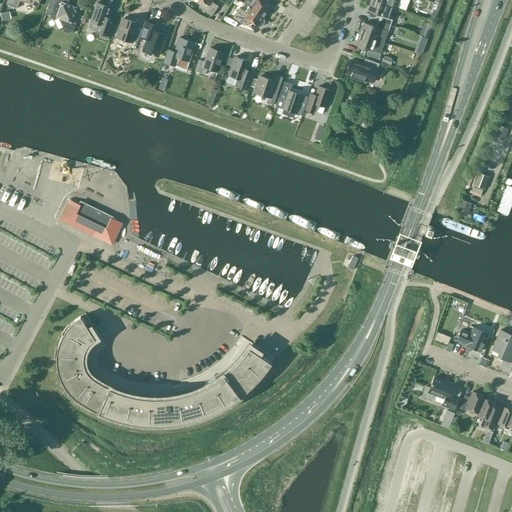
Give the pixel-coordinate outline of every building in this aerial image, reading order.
[(20,0),(37,6),(39,0),(7,0),(6,4),(17,8),(19,0),(20,0)] [(68,0),(49,0),(45,13),(58,18),(60,17),(63,24),(61,29),(72,32),(76,22),(72,21),(77,7),(67,4),(68,0)] [(199,0),(206,4),(201,10),(211,16),(218,6),(211,2),(212,0),(199,0)] [(260,0),(249,0),(252,1),(248,6),(249,7),(256,11),(263,16),(269,7),(260,1),(260,0)] [(372,0),(370,0),(367,11),(380,15),(378,21),(390,25),(392,19),(394,13),(396,8),(388,6),(372,0)] [(114,20),(106,18),(110,7),(97,2),(90,21),(98,24),(96,32),(100,33),(99,37),(107,40),(111,27),(114,20)] [(429,18),(434,20),(440,5),(435,3),(429,18)] [(256,11),(249,7),(246,12),(239,7),(232,18),(242,24),(246,18),(258,26),(264,17),(263,16),(256,11)] [(123,18),(117,37),(132,42),(132,41),(137,42),(142,29),(137,27),(138,23),(123,18)] [(390,25),(378,21),(376,27),(363,22),(359,33),(384,42),(390,25)] [(158,56),(165,35),(157,32),(159,26),(145,22),(140,37),(146,39),(143,51),(158,56)] [(384,42),(359,33),(355,45),(368,49),(366,55),(378,59),(384,42)] [(168,50),(164,62),(175,66),(178,58),(189,61),(195,43),(179,37),(174,52),(168,50)] [(217,72),(224,53),(209,48),(204,62),(199,60),(195,71),(205,75),(207,68),(217,72)] [(392,58),(384,56),(382,62),(390,65),(392,58)] [(247,90),(251,78),(244,76),(249,62),(235,57),(228,76),(237,79),(235,86),(247,90)] [(379,64),(365,59),(363,64),(350,60),(345,72),(351,74),(350,78),(364,83),(365,81),(373,84),(378,69),(377,69),(379,64)] [(273,105),(282,77),(276,75),(274,80),(260,76),(259,80),(253,78),(251,86),(256,88),(255,92),(268,97),(266,103),(273,105)] [(292,84),(284,81),(278,98),(285,100),(282,109),(296,114),(303,95),(290,91),(292,84)] [(322,114),(324,107),(325,107),(331,90),(318,86),(313,99),(308,97),(303,109),(313,113),(314,111),(322,114)] [(509,123),(511,115),(511,106),(507,104),(502,117),(501,120),(509,123)] [(502,140),(507,129),(499,126),(495,137),(496,138),(500,139),(502,140)] [(313,141),(321,144),(323,138),(316,135),(313,141)] [(511,180),(507,179),(495,210),(507,214),(511,200),(511,180)] [(79,204),(68,199),(67,199),(69,200),(61,216),(63,220),(93,235),(92,236),(92,237),(93,235),(111,244),(121,223),(115,219),(115,218),(80,201),(79,204)] [(471,203),(461,199),(455,213),(465,217),(471,203)] [(484,232),(447,217),(441,234),(478,249),(484,232)] [(436,228),(428,225),(424,234),(432,237),(436,228)] [(357,258),(352,256),(347,267),(353,270),(357,258)] [(174,396),(168,397),(165,397),(162,398),(159,398),(156,398),(150,398),(146,397),(142,397),(138,396),(134,396),(130,395),(126,394),(123,393),(119,392),(116,390),(112,389),(109,388),(106,386),(103,384),(100,383),(96,381),(93,378),(91,377),(90,376),(89,374),(88,373),(87,373),(86,371),(85,369),(84,368),(84,365),(83,364),(83,362),(83,361),(83,359),(83,356),(83,355),(83,353),(84,353),(84,351),(85,349),(85,348),(87,346),(88,344),(90,342),(92,340),(93,339),(94,338),(80,316),(77,318),(76,319),(73,321),(72,322),(69,325),(68,326),(66,329),(65,330),(63,333),(61,336),(61,338),(59,341),(58,344),(58,346),(57,347),(57,349),(57,351),(56,353),(56,354),(56,356),(56,360),(56,363),(56,365),(57,367),(57,368),(57,370),(58,372),(58,373),(59,375),(59,377),(61,380),(62,383),(64,386),(65,388),(67,391),(69,393),(72,396),(75,398),(78,401),(82,403),(86,406),(90,408),(95,410),(99,412),(103,414),(107,416),(112,417),(116,419),(121,420),(125,421),(130,422),(135,423),(139,424),(144,424),(149,424),(154,424),(159,424),(163,424),(168,424),(173,423),(178,423),(183,422),(187,421),(192,420),(197,418),(201,417),(206,415),(211,413),(215,411),(219,409),(223,407),(227,405),(231,402),(235,400),(239,397),(242,394),(246,391),(249,388),(252,385),(256,382),(259,378),(262,375),(265,371),(268,367),(271,363),(249,348),(247,351),(244,354),(242,357),(240,360),(237,363),(234,365),(232,368),(229,371),(226,373),(223,375),(220,378),(217,380),(214,382),(210,384),(207,385),(199,388),(191,391),(182,394),(174,396)] [(480,351),(488,333),(474,327),(471,334),(461,330),(456,341),(466,345),(480,351)] [(510,362),(511,358),(511,339),(511,338),(511,334),(500,330),(492,350),(498,353),(497,357),(510,362)] [(447,382),(434,377),(430,388),(425,386),(421,397),(429,400),(434,398),(435,394),(444,398),(441,405),(454,410),(459,397),(451,394),(455,384),(448,381),(447,382)] [(466,409),(478,413),(481,406),(480,406),(483,398),(484,396),(473,391),(470,397),(465,395),(459,408),(465,411),(466,409)] [(481,406),(478,413),(477,416),(484,419),(482,425),(492,429),(500,407),(494,405),(495,403),(483,398),(480,406),(481,406)] [(511,407),(509,413),(503,410),(498,424),(504,426),(504,424),(511,427),(511,407)]
